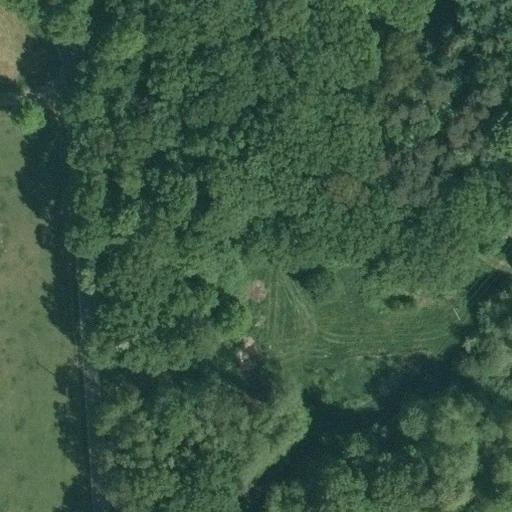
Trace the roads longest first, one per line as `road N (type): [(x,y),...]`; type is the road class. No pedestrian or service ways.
road 1 (unclassified): [(109,511),(88,159),(69,56)]
road 2 (track): [(88,159),(496,270)]
